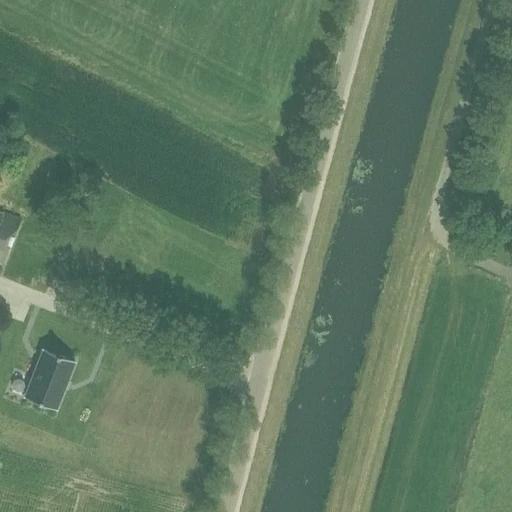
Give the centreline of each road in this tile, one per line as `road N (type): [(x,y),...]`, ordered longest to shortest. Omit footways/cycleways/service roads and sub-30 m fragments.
road 1 (tertiary): [(230,511),(371,0)]
road 2 (track): [(344,511),(425,224),(433,220)]
road 3 (unclassified): [(442,239),(433,220),(439,190),(498,0)]
